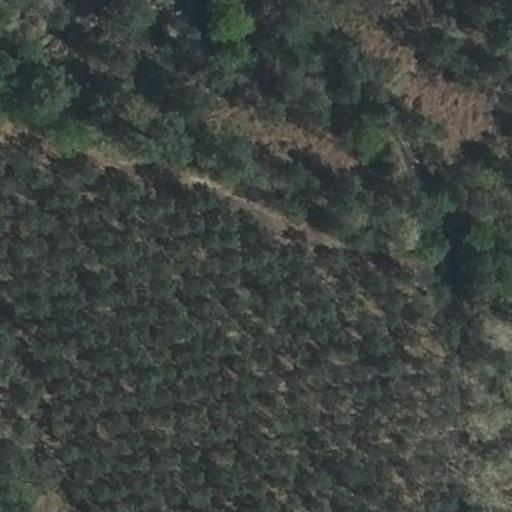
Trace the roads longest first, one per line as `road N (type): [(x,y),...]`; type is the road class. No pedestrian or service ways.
road 1 (track): [(0,128),(200,177),(449,270),(477,332),(471,460),(479,511)]
road 2 (track): [(449,270),(382,62),(331,0)]
